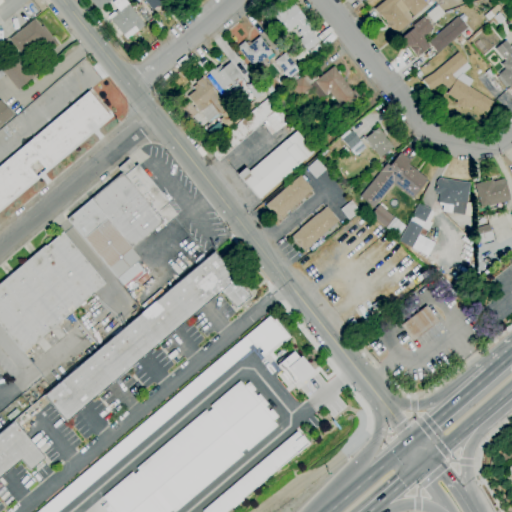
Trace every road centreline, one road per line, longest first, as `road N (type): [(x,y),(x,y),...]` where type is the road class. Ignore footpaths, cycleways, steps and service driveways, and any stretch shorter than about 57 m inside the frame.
road 1 (tertiary): [(63,0),(424,459)]
road 2 (residential): [(321,0),(423,124),(466,144),(511,130)]
road 3 (residential): [(152,114),(0,246)]
road 4 (tertiary): [(230,0),(130,85)]
